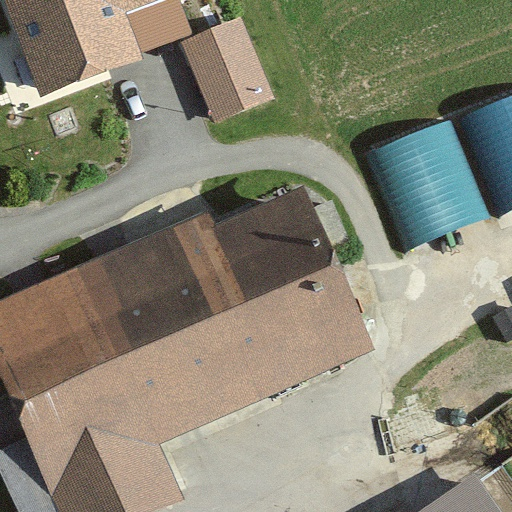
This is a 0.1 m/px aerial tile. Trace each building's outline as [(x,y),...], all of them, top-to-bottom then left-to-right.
[(8,0),(42,92),(140,57),(122,7),(141,0),(8,0)] [(183,35),(212,118),(278,95),(249,12),(183,35)] [(497,207),(511,203),(511,93),(469,105),(497,207)] [(408,244),(491,211),(451,113),(369,146),(408,244)] [(301,156),(0,281),(0,360),(64,511),(129,511),(182,489),(157,430),(383,337),(301,156)] [(503,511),(475,471),(413,511),(503,511)]
